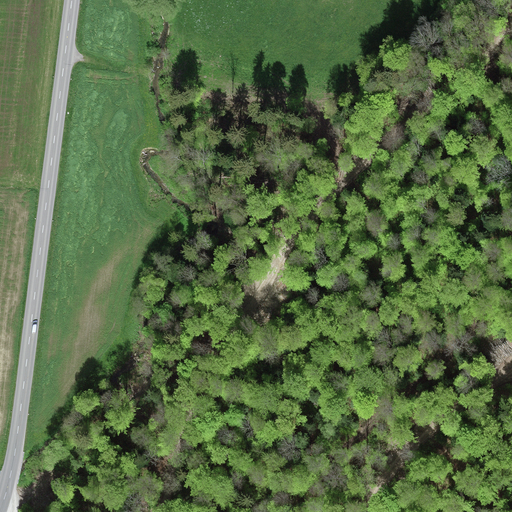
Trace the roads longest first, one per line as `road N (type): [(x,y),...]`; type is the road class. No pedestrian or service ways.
road 1 (track): [(162,511),(205,392),(259,286),(304,224),(511,31)]
road 2 (tertiary): [(71,0),(16,444),(0,511)]
road 3 (track): [(511,362),(425,432),(367,511)]
